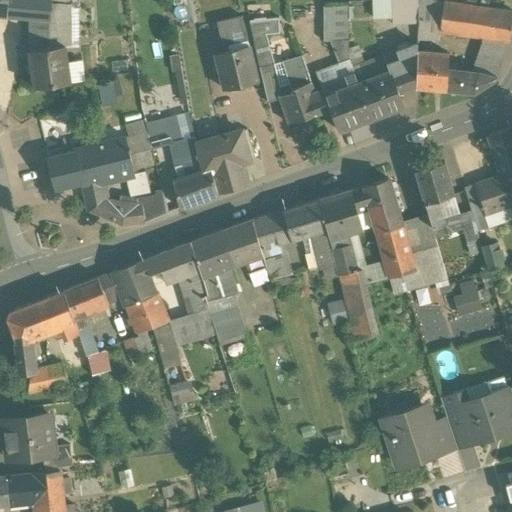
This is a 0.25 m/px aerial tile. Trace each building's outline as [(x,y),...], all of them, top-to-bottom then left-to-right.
[(0,0),(0,14),(8,15),(9,0),(0,0)] [(23,0),(21,17),(30,17),(51,19),(52,3),(52,0),(23,0)] [(327,0),(329,35),(340,63),(349,60),(352,67),(350,0),(327,0)] [(417,0),(391,0),(394,26),(418,23),(417,0)] [(417,0),(418,23),(417,31),(441,30),(445,2),(432,0),(417,0)] [(511,27),(511,11),(445,2),(441,30),(473,35),(492,38),(510,40),(511,27)] [(70,44),(71,5),(52,3),(51,19),(30,17),(29,48),(70,44)] [(242,17),(217,22),(224,52),(230,50),(229,45),(248,40),(242,17)] [(280,17),(248,20),(267,101),(279,96),(293,91),(291,88),(311,82),(302,55),(271,65),(265,33),(280,33),(280,17)] [(510,40),(492,38),(491,41),(489,43),(485,57),(502,62),(510,40)] [(248,40),(229,45),(230,50),(224,52),(215,54),(224,89),(257,81),(248,40)] [(417,42),(370,60),(372,65),(363,69),(363,76),(356,78),(357,82),(389,70),(387,63),(400,58),(404,67),(417,62),(417,52),(417,42)] [(70,44),(29,48),(33,84),(86,78),(84,58),(72,59),(70,44)] [(417,66),(446,69),(447,53),(417,52),(417,62),(417,66)] [(485,57),(481,71),(497,76),(502,62),(485,57)] [(404,67),(400,58),(387,63),(389,70),(391,70),(399,91),(416,85),(417,66),(417,62),(404,67)] [(349,60),(340,63),(346,80),(355,76),(352,67),(349,60)] [(370,60),(362,63),(363,69),(372,65),(370,60)] [(362,63),(352,67),(355,76),(356,78),(363,76),(363,69),(362,63)] [(446,69),(417,66),(416,85),(416,87),(475,94),(496,81),(497,76),(481,71),(477,73),(467,72),(446,69)] [(389,70),(357,82),(371,119),(404,106),(399,91),(391,70),(389,70)] [(311,82),(291,88),(293,91),(279,96),(289,122),(321,110),(321,109),(314,92),(311,82)] [(326,93),(325,94),(330,106),(339,131),(371,119),(357,82),(326,93)] [(324,88),(314,92),(321,109),(330,106),(325,94),(326,93),(324,88)] [(167,143),(196,137),(190,113),(146,123),(151,147),(167,143)] [(120,128),(123,138),(147,132),(144,121),(120,128)] [(247,129),(233,133),(241,162),(242,162),(255,158),(247,129)] [(511,136),(510,129),(489,136),(503,176),(487,182),(497,210),(511,203),(511,136)] [(147,132),(123,138),(128,155),(143,152),(143,150),(151,149),(147,132)] [(197,142),(196,143),(202,171),(210,168),(213,175),(217,195),(219,194),(218,192),(246,184),(245,182),(247,181),(242,162),(241,162),(233,133),(224,136),(197,142)] [(196,137),(167,143),(175,180),(202,171),(196,143),(197,142),(196,137)] [(123,138),(74,151),(82,182),(100,177),(132,170),(128,155),(123,138)] [(74,151),(47,157),(56,189),(82,182),(74,151)] [(444,162),(416,170),(425,202),(437,199),(453,194),(444,162)] [(175,180),(170,182),(180,209),(217,195),(213,175),(210,168),(202,171),(175,180)] [(100,177),(103,188),(126,183),(130,200),(151,195),(146,174),(134,177),(132,170),(100,177)] [(100,177),(82,182),(85,196),(103,191),(103,188),(100,177)] [(389,179),(364,186),(375,226),(376,229),(400,225),(389,179)] [(487,182),(475,186),(485,214),(497,210),(487,182)] [(375,226),(364,186),(351,190),(363,228),(375,226)] [(485,214),(475,186),(465,189),(473,219),(485,214)] [(351,190),(320,199),(326,228),(328,238),(347,232),(363,228),(351,190)] [(140,202),(107,199),(103,191),(85,196),(89,210),(122,224),(145,222),(140,202)] [(162,195),(140,202),(145,222),(165,214),(162,195)] [(320,199),(284,210),(293,239),(319,231),(326,228),(320,199)] [(437,199),(425,202),(429,215),(436,236),(448,232),(444,219),(442,214),(437,199)] [(284,210),(271,214),(280,243),(293,239),(284,210)] [(444,219),(448,232),(462,228),(467,244),(480,240),(473,219),(470,210),(444,219)] [(271,214),(253,220),(264,255),(275,252),(274,245),(280,243),(271,214)] [(400,225),(376,229),(394,293),(447,278),(436,236),(429,215),(400,225)] [(253,220),(231,228),(242,260),(247,275),(266,269),(264,255),(253,220)] [(231,228),(191,242),(199,267),(202,276),(228,268),(233,263),(242,260),(231,228)] [(326,228),(319,231),(315,240),(320,268),(334,266),(328,238),(326,228)] [(347,232),(328,238),(334,266),(339,275),(341,275),(357,270),(357,269),(347,232)] [(495,241),(481,246),(489,271),(503,267),(495,241)] [(191,242),(156,255),(161,270),(164,281),(186,273),(199,267),(191,242)] [(275,252),(264,255),(266,269),(269,278),(289,273),(283,250),(275,252)] [(156,255),(113,273),(124,299),(126,307),(158,293),(150,274),(161,270),(156,255)] [(199,267),(186,273),(198,312),(209,309),(207,304),(204,294),(206,293),(202,276),(199,267)] [(228,268),(202,276),(206,293),(204,294),(207,304),(230,297),(227,288),(233,286),(228,268)] [(357,270),(341,275),(344,290),(365,285),(361,268),(357,269),(357,270)] [(113,273),(99,278),(109,305),(124,299),(113,273)] [(99,278),(65,291),(74,318),(84,314),(109,305),(99,278)] [(365,285),(344,290),(355,339),(376,335),(365,285)] [(65,291),(38,302),(49,333),(61,328),(76,322),(74,318),(65,291)] [(482,307),(477,292),(455,299),(460,314),(482,307)] [(158,293),(126,307),(137,333),(143,331),(152,327),(168,321),(158,293)] [(230,297),(207,304),(209,309),(216,334),(220,346),(247,338),(235,296),(230,297)] [(333,325),(347,321),(342,301),(328,304),(333,325)] [(38,302),(11,312),(8,318),(18,343),(17,343),(17,345),(29,340),(49,333),(38,302)] [(198,312),(172,320),(179,345),(216,334),(209,309),(198,312)] [(84,314),(74,318),(76,322),(85,353),(94,350),(84,314)] [(179,366),(168,321),(152,327),(160,349),(166,369),(179,366)] [(151,353),(143,331),(137,333),(121,340),(130,361),(151,353)] [(29,340),(17,345),(19,359),(31,357),(29,340)] [(497,367),(511,362),(511,360),(507,344),(491,349),(497,367)] [(94,350),(85,353),(94,375),(110,370),(106,352),(97,355),(94,350)] [(31,357),(19,359),(23,394),(52,388),(48,369),(33,372),(31,357)] [(63,366),(48,369),(52,388),(68,385),(66,374),(63,366)] [(493,382),(465,389),(467,398),(496,391),(493,382)] [(467,402),(459,404),(467,427),(472,442),(487,436),(489,432),(495,430),(500,432),(511,427),(511,416),(511,414),(511,412),(511,403),(507,389),(467,402)] [(463,390),(440,397),(447,419),(452,432),(467,427),(459,404),(467,402),(463,390)] [(426,408),(411,412),(407,409),(391,415),(398,436),(389,439),(398,466),(400,465),(399,463),(431,453),(432,454),(433,454),(424,425),(431,423),(426,408)] [(50,416),(1,422),(4,446),(7,445),(8,457),(5,458),(6,460),(42,456),(48,455),(47,448),(54,447),(50,416)] [(447,419),(431,423),(424,425),(433,454),(456,446),(452,432),(447,419)] [(54,447),(47,448),(48,455),(42,456),(44,469),(72,465),(70,446),(54,447)] [(64,511),(60,471),(33,473),(34,503),(35,511),(64,511)] [(33,473),(10,476),(12,505),(34,503),(33,473)] [(10,476),(0,476),(0,506),(12,505),(10,476)]
